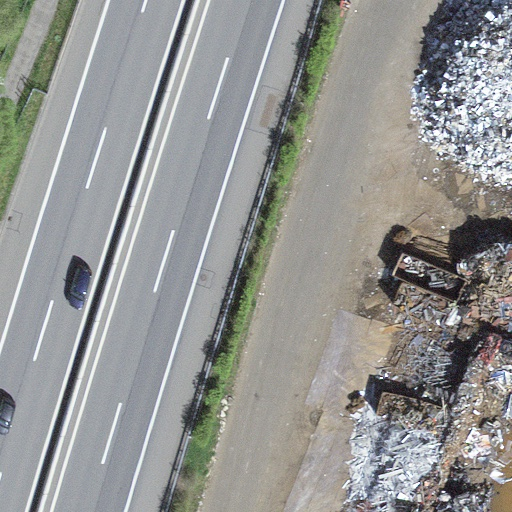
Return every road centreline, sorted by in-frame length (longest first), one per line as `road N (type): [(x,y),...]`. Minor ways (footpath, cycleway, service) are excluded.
road 1 (motorway): [(88,511),(246,0)]
road 2 (motorway): [(146,0),(0,476)]
road 3 (track): [(0,112),(47,0)]
